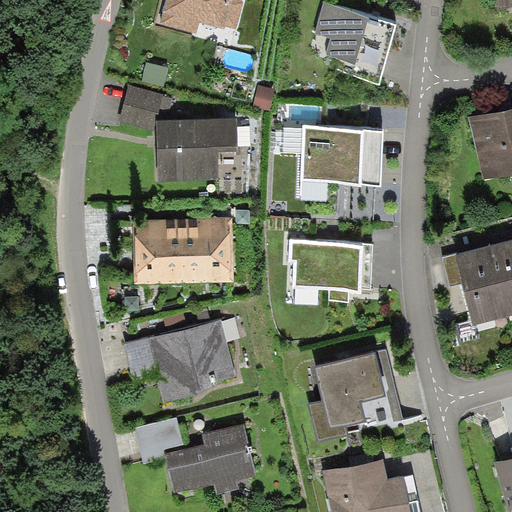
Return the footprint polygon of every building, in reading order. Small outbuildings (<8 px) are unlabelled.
[(167,0),(161,24),(198,34),(200,24),(225,31),(226,27),(237,30),(244,4),(241,0),(167,0)] [(511,0),(494,0),(498,11),(511,7),(511,0)] [(374,20),(324,2),(315,34),(331,39),(327,55),(340,60),(337,69),(380,86),(396,28),(374,20)] [(163,95),(129,86),(120,122),(154,131),(163,95)] [(511,109),(506,111),(469,119),(483,181),(511,175),(511,109)] [(237,121),(157,123),(156,141),(158,183),(219,180),(219,154),(238,153),(237,121)] [(384,133),(304,128),(301,183),(381,188),(382,178),(384,133)] [(237,211),(237,224),(251,224),(250,210),(237,211)] [(134,257),(135,285),(234,283),(233,218),(134,220),(134,257)] [(292,289),(329,293),(339,293),(350,294),(360,295),(364,247),(290,241),(288,263),(294,264),(292,289)] [(511,242),(490,248),(507,318),(511,317),(511,242)] [(490,248),(456,257),(455,255),(443,258),(451,288),(463,285),(473,327),(507,318),(490,248)] [(349,303),(350,294),(339,293),(329,293),(328,302),(349,303)] [(139,297),(125,298),(125,311),(140,311),(139,297)] [(191,328),(149,339),(158,376),(157,377),(165,406),(199,397),(197,392),(215,388),(214,383),(237,377),(222,320),(191,328)] [(149,339),(124,346),(134,382),(157,377),(158,376),(149,339)] [(376,340),(314,356),(323,392),(308,396),(318,436),(349,428),(346,414),(366,410),(362,392),(387,385),(376,340)] [(177,413),(136,424),(145,459),(167,454),(165,447),(184,443),(177,413)] [(203,429),(205,438),(184,443),(165,447),(167,454),(174,486),(215,476),(218,489),(240,483),(238,475),(257,471),(245,419),(208,427),(203,429)] [(511,447),(494,453),(508,504),(511,502),(511,447)] [(383,450),(322,464),(333,511),(413,511),(402,466),(388,469),(383,450)]
